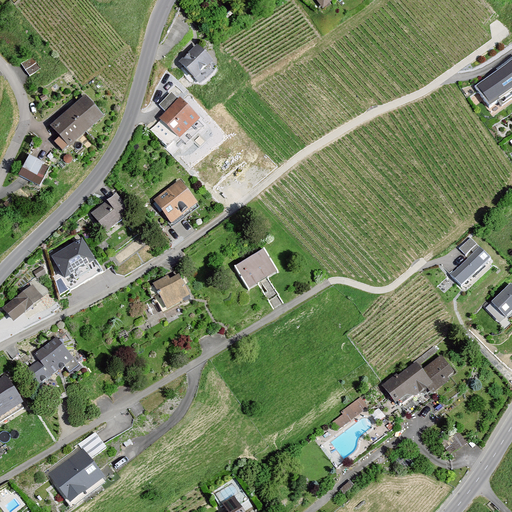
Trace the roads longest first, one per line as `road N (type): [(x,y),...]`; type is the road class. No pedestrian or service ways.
road 1 (residential): [(0,345),(175,249),(300,153),(425,89),(497,35)]
road 2 (residential): [(0,479),(327,281),(380,290),(412,266)]
road 3 (tertiary): [(166,0),(111,156),(0,274)]
road 4 (residential): [(0,62),(18,86),(25,119),(0,176)]
